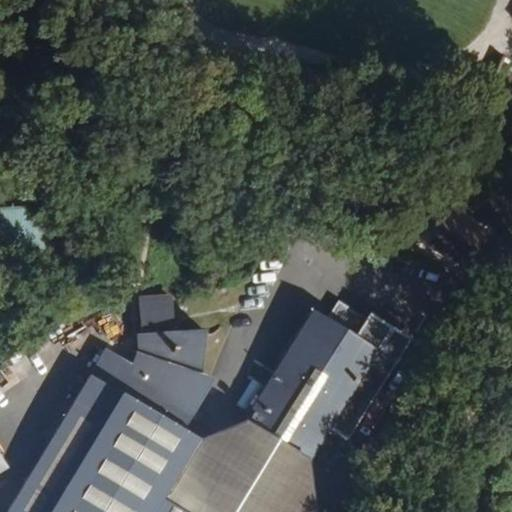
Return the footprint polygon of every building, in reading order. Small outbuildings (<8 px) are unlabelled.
[(0,213),(11,209),(19,190),(9,166),(0,162),(0,213)] [(461,267),(483,233),(451,210),(428,244),(461,267)] [(139,295),(141,333),(137,333),(138,350),(133,363),(105,348),(7,511),(191,511),(168,498),(203,439),(191,431),(216,379),(203,374),(208,329),(175,330),(172,294),(139,295)] [(348,439),(411,337),(372,313),(358,335),(314,309),(247,418),(311,457),(329,427),(348,439)] [(191,511),(305,511),(316,496),(311,457),(247,418),(203,439),(168,498),(191,511)] [(504,495),(511,479),(511,477),(500,473),(491,490),(504,495)] [(482,511),(489,511),(499,493),(491,490),(489,488),(477,509),(482,511)] [(317,511),(318,511),(316,496),(305,511),(317,511)]
